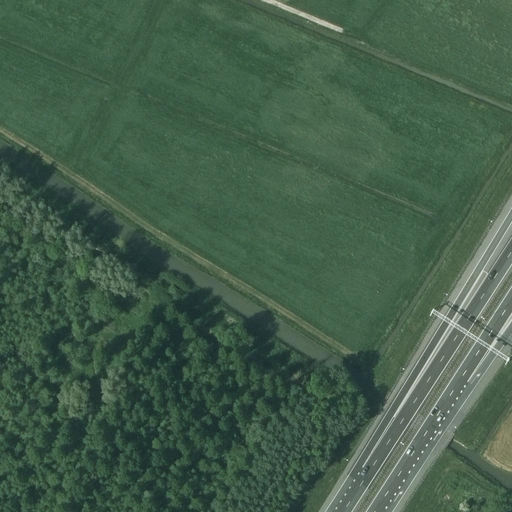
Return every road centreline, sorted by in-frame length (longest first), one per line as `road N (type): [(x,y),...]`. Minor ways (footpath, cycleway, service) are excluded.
road 1 (motorway): [(511,214),(390,415),(342,511)]
road 2 (motorway): [(511,252),(342,511)]
road 3 (motorway): [(375,511),(460,381)]
